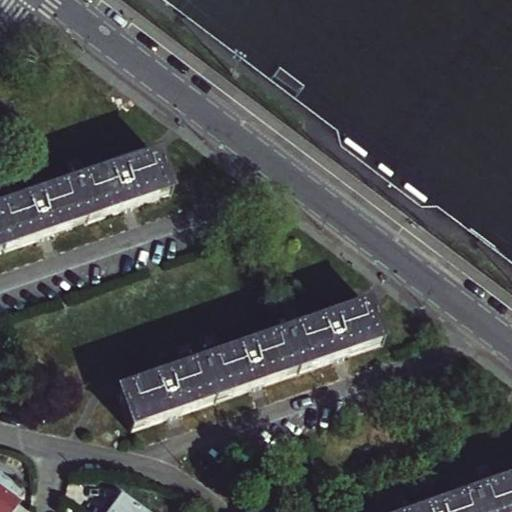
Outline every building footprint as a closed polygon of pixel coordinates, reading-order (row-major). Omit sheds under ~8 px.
[(0,255),(172,197),(159,158),(0,212),(0,255)] [(132,433),(384,347),(371,307),(119,393),(132,433)] [(0,476),(0,491),(14,502),(21,493),(0,476)] [(511,511),(511,482),(425,511),(511,511)] [(26,511),(14,502),(0,491),(0,511),(26,511)] [(140,511),(124,499),(113,511),(140,511)]
